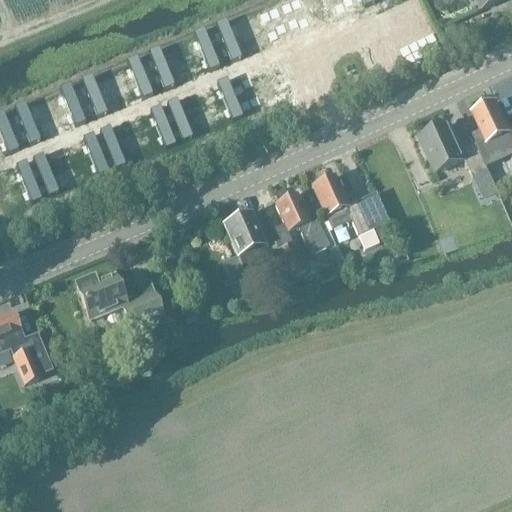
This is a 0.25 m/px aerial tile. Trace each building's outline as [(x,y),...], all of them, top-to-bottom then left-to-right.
[(476,0),(482,11),(505,0),(476,0)] [(511,138),(496,105),(472,116),(486,146),(495,141),(502,156),(511,151),(511,138)] [(472,181),(488,173),(476,145),(461,152),(450,126),(417,141),(434,178),(464,164),(472,181)] [(500,157),(486,163),(495,184),(509,178),(500,157)] [(334,178),(311,188),(331,232),(350,224),(358,240),(364,253),(379,246),(373,233),(388,226),(375,196),(355,205),(347,208),(334,178)] [(477,195),(491,192),(489,179),(474,182),(477,195)] [(329,250),(321,232),(316,222),(309,225),(297,197),(274,207),(287,235),(298,231),(310,258),(329,250)] [(253,252),(265,247),(251,215),(223,227),(237,259),(246,281),(263,274),(253,252)] [(291,280),(305,273),(293,246),(279,252),(291,280)] [(275,287),(289,281),(276,253),(262,259),(275,287)] [(148,284),(119,295),(113,280),(95,288),(92,283),(76,290),(90,324),(120,312),(129,335),(162,321),(148,284)] [(36,338),(24,342),(13,315),(0,320),(0,356),(10,353),(24,388),(41,381),(39,377),(50,373),(36,338)]
